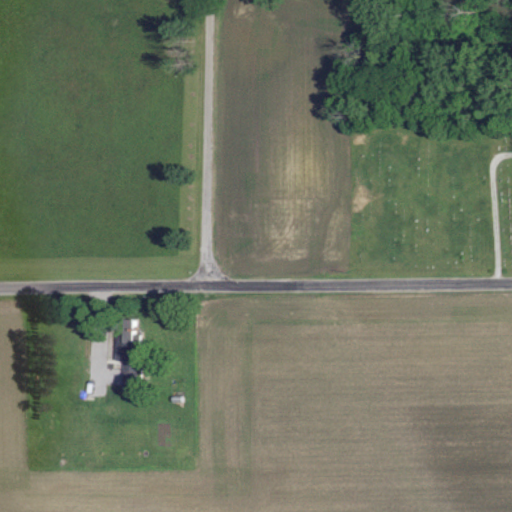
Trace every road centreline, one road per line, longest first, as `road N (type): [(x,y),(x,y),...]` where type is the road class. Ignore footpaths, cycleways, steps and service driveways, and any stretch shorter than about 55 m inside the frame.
road 1 (residential): [(0,295),(511,288)]
road 2 (residential): [(219,0),(211,291)]
